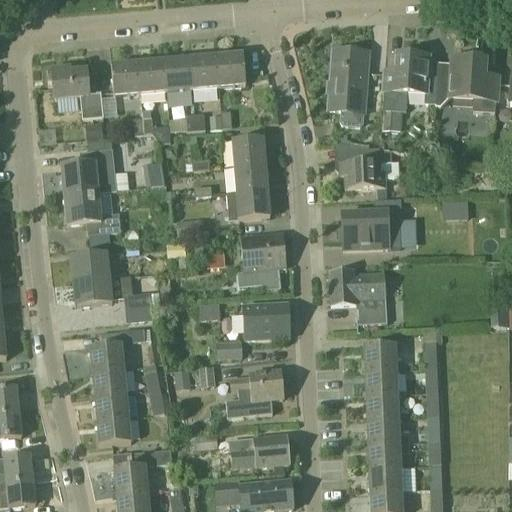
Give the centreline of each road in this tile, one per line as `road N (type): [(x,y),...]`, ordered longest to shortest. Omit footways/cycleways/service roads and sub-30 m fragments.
road 1 (residential): [(313,511),(296,143),(263,14)]
road 2 (residential): [(13,37),(42,274),(86,511)]
road 3 (residential): [(263,14),(13,37)]
road 4 (residential): [(511,15),(421,3),(263,14)]
